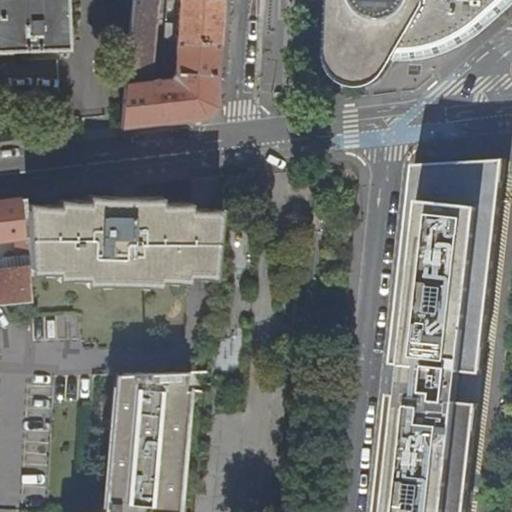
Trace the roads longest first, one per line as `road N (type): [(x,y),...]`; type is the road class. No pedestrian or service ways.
road 1 (residential): [(392,121),(350,511)]
road 2 (residential): [(0,164),(239,138)]
road 3 (residential): [(392,121),(239,138)]
road 4 (residential): [(245,0),(239,138)]
